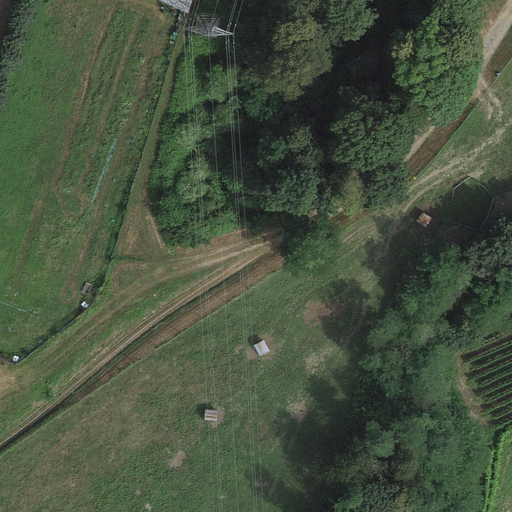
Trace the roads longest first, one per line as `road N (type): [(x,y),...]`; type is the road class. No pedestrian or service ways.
road 1 (track): [(511,11),(451,112),(382,177),(156,318),(0,439)]
road 2 (track): [(296,228),(164,273),(22,375)]
